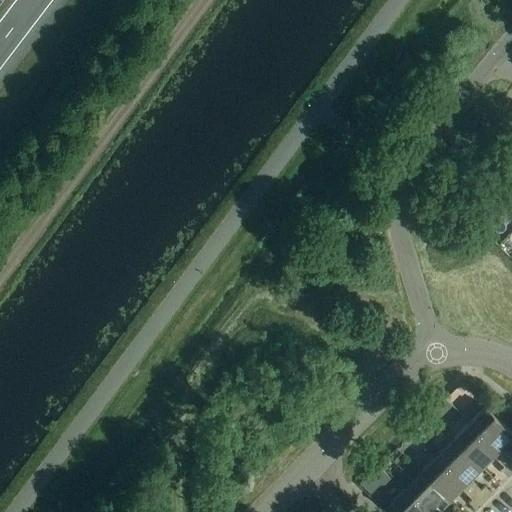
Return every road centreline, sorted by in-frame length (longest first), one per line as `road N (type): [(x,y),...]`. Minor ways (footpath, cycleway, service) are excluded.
road 1 (residential): [(436,358),(395,200),(403,177),(499,58)]
road 2 (track): [(204,0),(0,272)]
road 3 (unclassified): [(310,468),(409,369),(436,358)]
